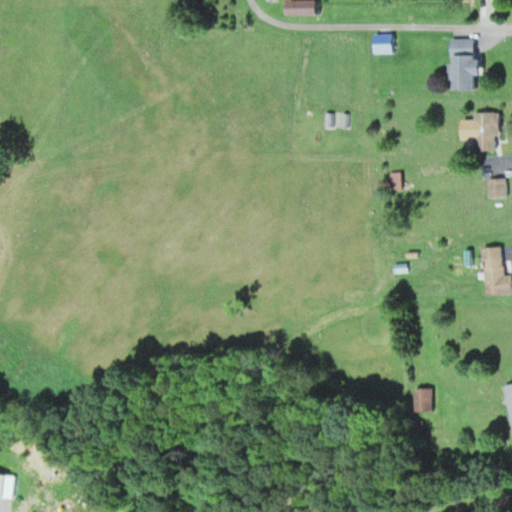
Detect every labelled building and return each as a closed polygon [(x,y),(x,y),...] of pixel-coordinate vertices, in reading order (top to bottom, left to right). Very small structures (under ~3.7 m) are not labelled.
[(321,0),(290,0),(290,14),(321,14),(321,0)] [(456,89),(481,89),(480,38),(456,38),(456,89)] [(476,150),(501,150),(501,112),(476,112),(476,150)] [(392,173),(392,188),(402,188),(402,173),(392,173)] [(507,197),(507,178),(490,178),(490,197),(507,197)] [(511,275),(505,275),(505,247),(487,247),(488,294),(511,293),(511,275)] [(416,387),(416,411),(434,411),(434,387),(416,387)] [(14,475),(0,473),(0,498),(12,499),(14,475)]
